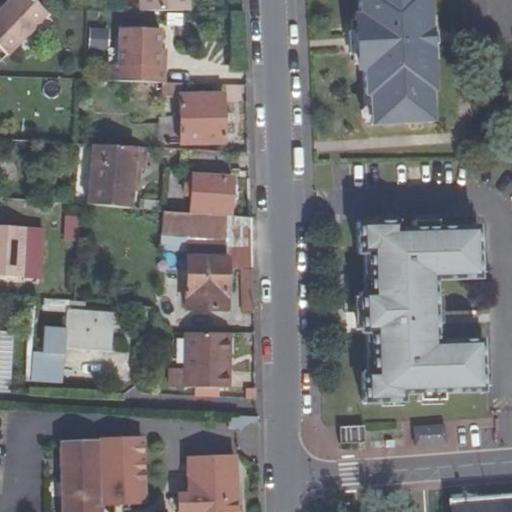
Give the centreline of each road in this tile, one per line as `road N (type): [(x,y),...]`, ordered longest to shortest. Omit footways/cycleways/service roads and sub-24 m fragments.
road 1 (residential): [(272,0),(284,479)]
road 2 (unknown): [(283,429),(47,426),(26,441),(16,496),(0,510)]
road 3 (residential): [(284,479),(511,464)]
